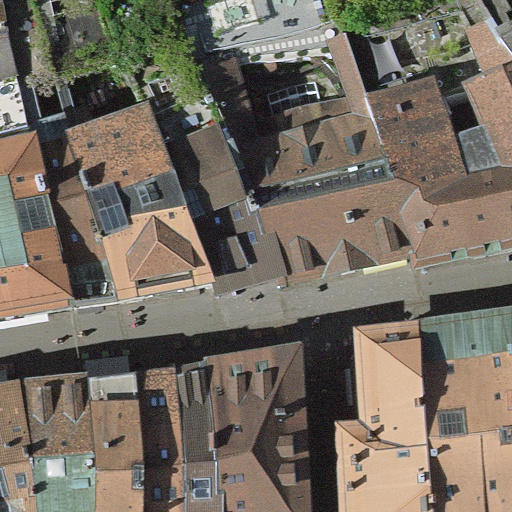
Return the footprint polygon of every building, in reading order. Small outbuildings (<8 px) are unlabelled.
[(0,0),(0,313),(68,302),(31,121),(3,0),(0,0)] [(511,18),(501,25),(511,55),(511,18)] [(207,93),(281,263),(286,274),(405,250),(366,93),(348,34),(325,40),(343,99),(259,121),(236,60),(198,70),(207,93)] [(366,93),(405,250),(407,257),(511,238),(511,60),(466,77),(488,131),(454,142),(432,79),(366,93)] [(281,263),(207,93),(153,118),(210,280),(281,263)] [(70,131),(117,295),(210,280),(153,118),(147,103),(70,131)] [(65,111),(31,121),(68,302),(117,295),(70,131),(65,111)] [(511,511),(511,307),(341,332),(364,511),(511,511)] [(0,511),(303,511),(295,336),(0,383),(0,511)]
